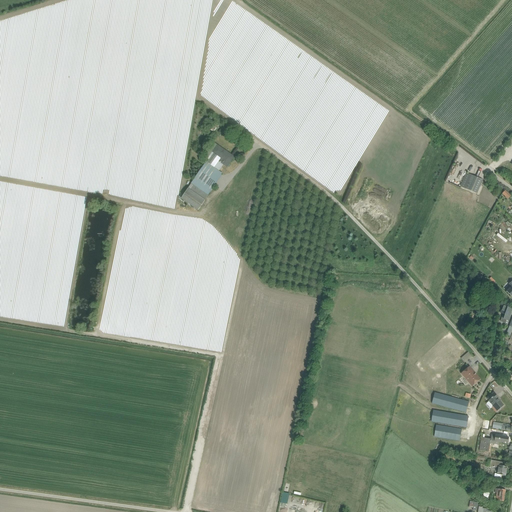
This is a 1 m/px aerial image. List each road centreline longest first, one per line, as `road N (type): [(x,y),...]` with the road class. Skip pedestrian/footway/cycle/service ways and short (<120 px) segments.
road 1 (unclassified): [(252,138),(333,199),(511,394)]
road 2 (unclassified): [(171,511),(0,488)]
